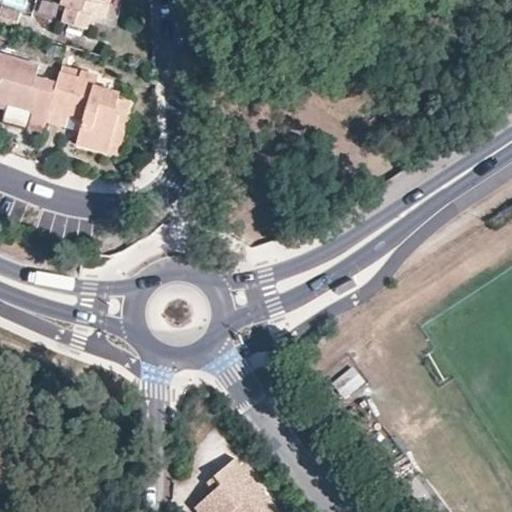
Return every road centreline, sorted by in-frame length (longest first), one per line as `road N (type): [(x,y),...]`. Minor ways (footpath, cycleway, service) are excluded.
road 1 (residential): [(0,181),(97,208),(149,198),(170,182),(179,156),(173,0)]
road 2 (tertiary): [(217,333),(355,264),(455,178)]
road 3 (tertiary): [(455,178),(422,188),(313,262),(209,283)]
road 4 (residential): [(344,511),(211,342)]
road 5 (tertiary): [(0,291),(148,345)]
road 6 (residential): [(151,511),(164,354)]
road 7 (tertiary): [(146,285),(87,288),(0,267)]
